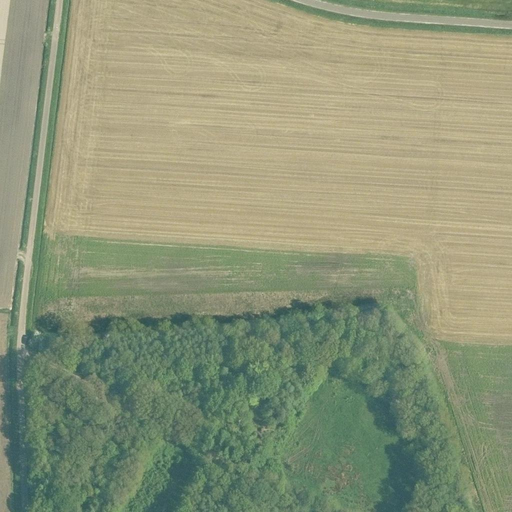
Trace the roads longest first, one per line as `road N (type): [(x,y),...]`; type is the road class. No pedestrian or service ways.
road 1 (unclassified): [(24,511),(19,351),(59,0)]
road 2 (track): [(19,351),(322,511)]
road 3 (unclassified): [(511,25),(362,15),(299,0)]
